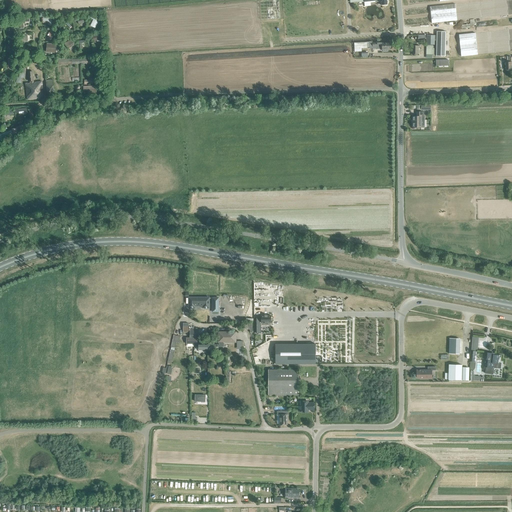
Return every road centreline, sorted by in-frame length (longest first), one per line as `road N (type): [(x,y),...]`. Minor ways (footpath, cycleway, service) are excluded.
road 1 (primary): [(511,306),(158,244),(83,243),(0,268)]
road 2 (unclassified): [(400,92),(221,92),(39,105)]
road 3 (unclassified): [(324,427),(398,422),(406,304),(511,318)]
road 4 (track): [(5,0),(13,12),(209,0)]
road 5 (unclassified): [(400,187),(406,263),(511,285)]
